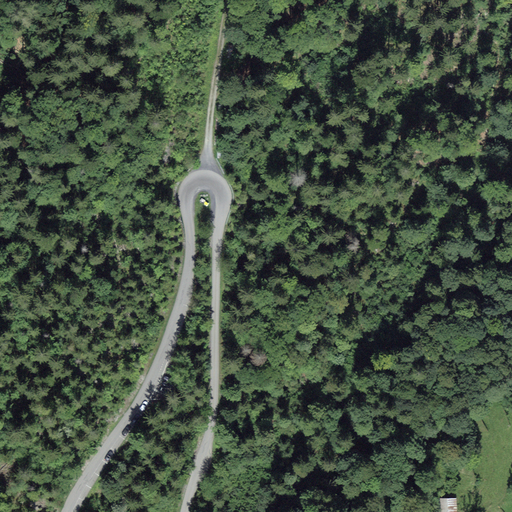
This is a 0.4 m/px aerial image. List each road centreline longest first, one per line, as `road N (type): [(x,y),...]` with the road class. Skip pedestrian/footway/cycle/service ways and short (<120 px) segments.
road 1 (unclassified): [(183,511),(214,395),(219,212),(216,193),(199,183),(182,200),(187,260),(165,346),(65,511)]
road 2 (track): [(228,0),(199,183)]
